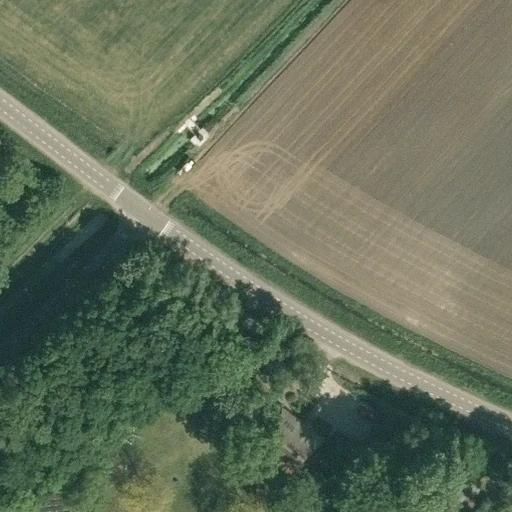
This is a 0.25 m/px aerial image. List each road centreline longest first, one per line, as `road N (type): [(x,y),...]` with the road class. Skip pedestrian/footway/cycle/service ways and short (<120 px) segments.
road 1 (tertiary): [(511,424),(337,336),(148,218)]
road 2 (unclassified): [(0,353),(148,218)]
road 3 (tertiary): [(148,218),(0,105)]
